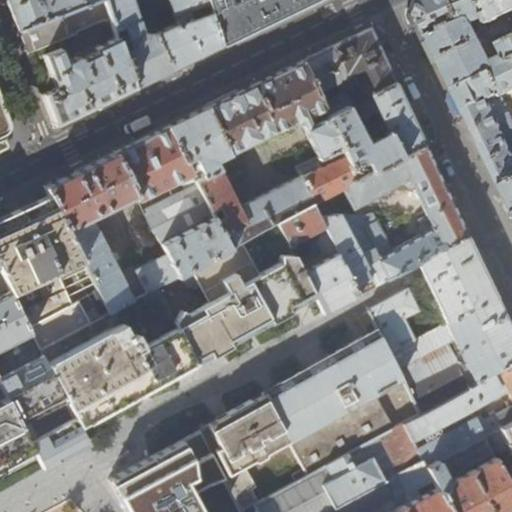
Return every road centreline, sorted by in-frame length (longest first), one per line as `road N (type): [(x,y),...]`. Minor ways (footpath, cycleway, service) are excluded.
road 1 (residential): [(371,0),(51,156)]
road 2 (residential): [(511,268),(381,0)]
road 3 (residential): [(51,156),(0,15)]
